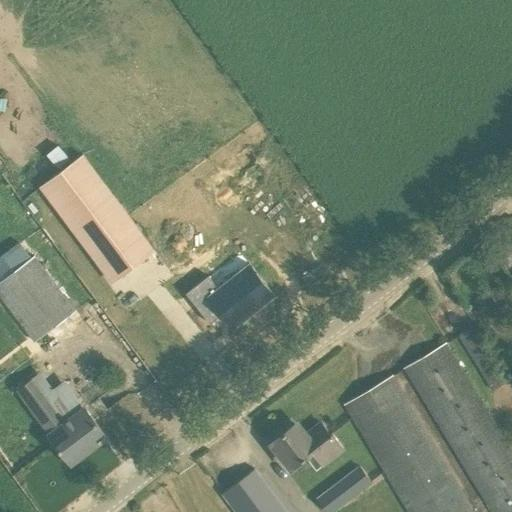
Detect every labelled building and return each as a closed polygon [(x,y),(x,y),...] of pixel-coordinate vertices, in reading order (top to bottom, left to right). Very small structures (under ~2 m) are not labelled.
[(114,281),(156,251),(83,154),(42,184),(114,281)] [(0,276),(0,322),(22,352),(36,342),(40,348),(55,337),(50,331),(76,311),(34,256),(3,280),(0,276)] [(225,313),(234,325),(274,294),(251,266),(220,290),(211,279),(189,297),(211,324),(225,313)] [(510,308),(495,286),(482,295),(496,317),(510,308)] [(474,327),(460,335),(494,391),(508,382),(474,327)] [(404,367),(491,511),(511,511),(511,450),(446,342),(404,367)] [(345,404),(410,511),(475,511),(393,375),(345,404)] [(103,431),(95,420),(85,407),(83,409),(76,400),(56,415),(30,381),(18,390),(50,434),(49,434),(71,464),(98,444),(93,438),(103,431)] [(294,467),(315,451),(325,463),(343,448),(332,433),(330,434),(321,423),(304,436),(295,424),(273,440),(294,467)] [(363,467),(318,500),(326,511),(331,511),(373,480),(363,467)] [(237,511),(286,511),(255,469),(223,493),(237,511)]
